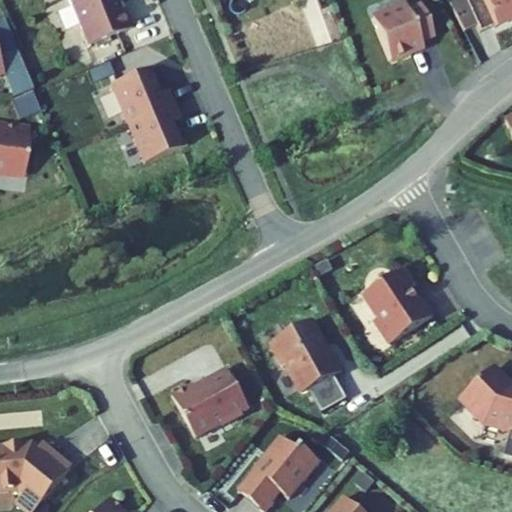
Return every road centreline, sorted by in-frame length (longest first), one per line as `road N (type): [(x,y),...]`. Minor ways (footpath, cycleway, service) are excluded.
road 1 (residential): [(176,0),(283,254)]
road 2 (tertiary): [(96,353),(283,254)]
road 3 (residential): [(511,328),(473,296),(405,177)]
road 4 (residential): [(96,353),(189,511)]
road 5 (tertiary): [(405,177),(511,75)]
road 6 (tertiary): [(283,254),(405,177)]
